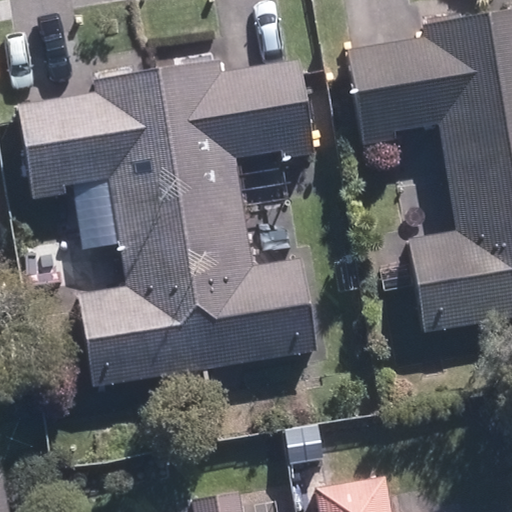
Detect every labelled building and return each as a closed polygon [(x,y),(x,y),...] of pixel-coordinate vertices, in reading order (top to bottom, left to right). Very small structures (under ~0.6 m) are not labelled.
[(511,8),(341,40),(360,141),(433,127),(451,222),(402,232),(422,339),(511,322),(511,8)] [(95,90),(18,103),(34,198),(71,191),(81,251),(119,245),(126,283),(75,292),(91,388),(314,351),(298,252),(252,260),(235,162),(314,149),(299,56),(219,69),(217,57),(93,77),(95,90)] [(0,511),(13,511),(7,469),(0,470),(0,511)] [(390,511),(387,482),(315,492),(317,511),(390,511)] [(245,511),(243,487),(190,494),(192,511),(245,511)]
